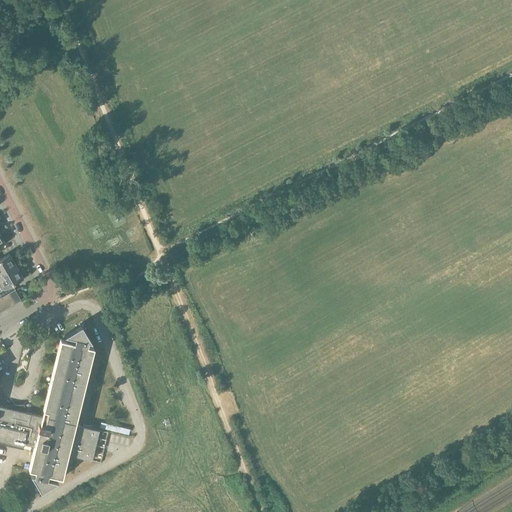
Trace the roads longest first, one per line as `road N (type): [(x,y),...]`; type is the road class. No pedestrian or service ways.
road 1 (unclassified): [(259,511),(61,0)]
road 2 (residential): [(24,511),(139,438),(92,305),(50,304)]
road 3 (residential): [(5,326),(17,346),(6,391),(26,396),(50,304)]
road 4 (residential): [(50,304),(54,286),(0,183)]
